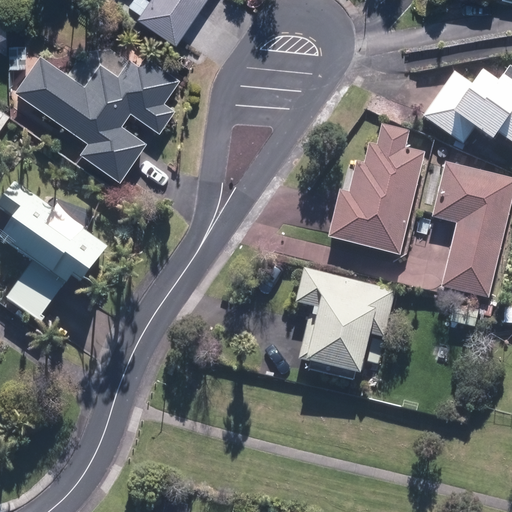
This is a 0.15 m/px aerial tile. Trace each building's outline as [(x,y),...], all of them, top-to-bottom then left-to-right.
[(143,0),(130,18),(170,48),(206,0),(143,0)] [(107,50),(80,51),(63,76),(33,55),(7,94),(81,143),(71,157),(115,186),(142,145),(119,129),(128,116),(155,133),(172,108),(163,102),(175,84),(137,58),(131,66),(107,50)] [(453,72),(417,119),(456,149),(467,135),(483,147),(487,142),(507,156),(511,149),(511,84),(501,76),(495,83),(479,71),(469,84),(453,72)] [(331,193),(321,245),(394,259),(414,160),(399,157),(404,134),(378,128),(373,150),(363,148),(359,168),(350,166),(344,196),(331,193)] [(436,168),(425,220),(448,225),(434,294),(486,304),(511,183),(436,168)] [(103,247),(10,182),(0,196),(0,254),(20,268),(0,296),(0,299),(36,325),(63,287),(71,292),(103,247)] [(390,295),(297,277),(291,306),(306,309),(293,377),(352,389),(365,323),(384,326),(390,295)]
